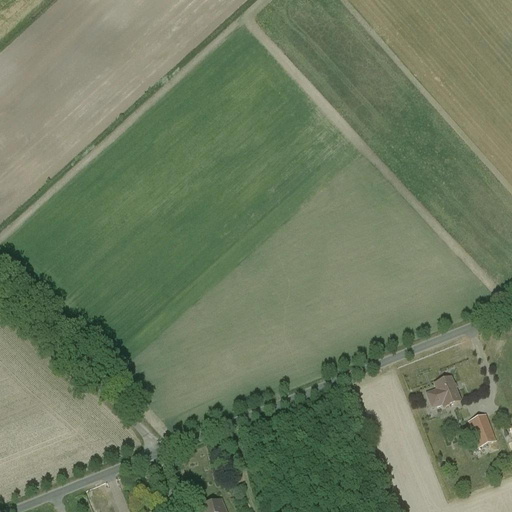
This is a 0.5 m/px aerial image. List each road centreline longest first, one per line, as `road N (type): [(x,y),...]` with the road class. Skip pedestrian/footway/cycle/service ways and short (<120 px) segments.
road 1 (unclassified): [(161,452),(511,310)]
road 2 (unclassified): [(161,452),(0,291)]
road 3 (unclassified): [(12,511),(161,452)]
